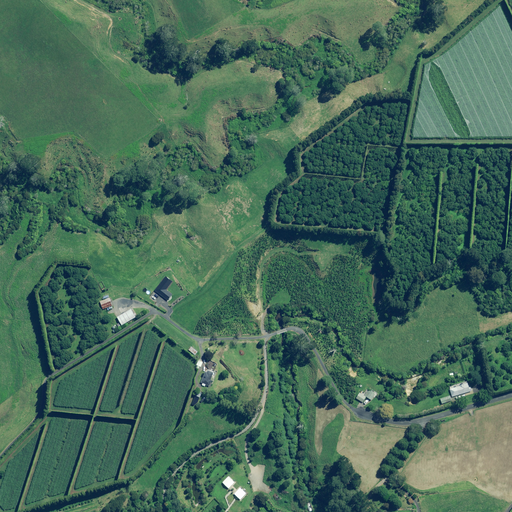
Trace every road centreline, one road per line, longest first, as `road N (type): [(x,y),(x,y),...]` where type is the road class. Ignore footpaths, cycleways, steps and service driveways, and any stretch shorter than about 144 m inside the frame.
road 1 (track): [(361,412),(298,329),(220,340),(177,320),(153,321),(57,376),(45,410),(0,458)]
road 2 (residential): [(361,412),(414,422),(511,394)]
